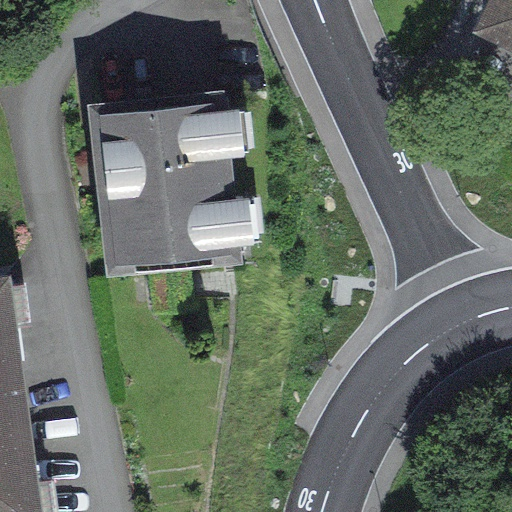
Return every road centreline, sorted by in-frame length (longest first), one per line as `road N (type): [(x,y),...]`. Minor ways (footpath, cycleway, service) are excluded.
road 1 (tertiary): [(322,498),(402,386),(511,321)]
road 2 (tertiary): [(322,498),(359,422),(414,354),(471,317)]
road 3 (tertiary): [(361,116),(471,317)]
road 4 (tertiary): [(511,250),(361,116)]
road 5 (tertiary): [(317,0),(361,116)]
